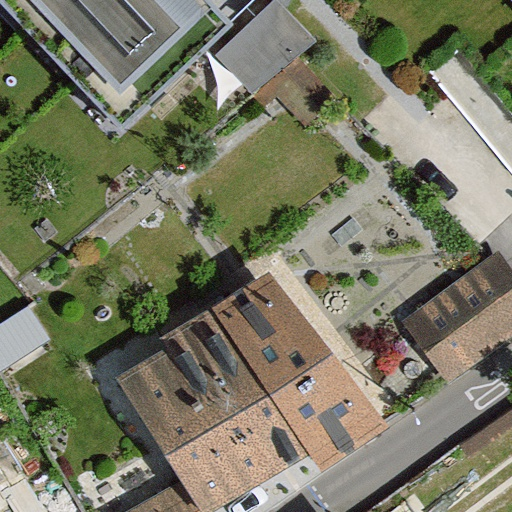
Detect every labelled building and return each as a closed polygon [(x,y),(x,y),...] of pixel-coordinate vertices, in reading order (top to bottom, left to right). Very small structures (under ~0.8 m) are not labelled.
[(211,0),(3,0),(127,129),(235,25),(211,0)] [(511,297),(492,270),(417,322),(454,371),(511,328),(511,297)] [(275,291),(194,340),(276,465),(310,444),(322,461),(380,426),(275,291)] [(276,465),(194,340),(124,384),(205,510),(276,465)] [(0,488),(0,508),(9,503),(0,488)]
